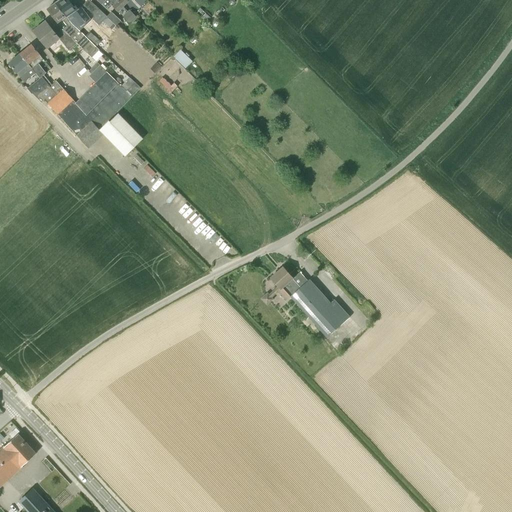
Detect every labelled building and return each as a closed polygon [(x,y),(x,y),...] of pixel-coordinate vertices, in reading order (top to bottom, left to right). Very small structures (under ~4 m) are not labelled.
[(73,2),(71,3),(68,0),(58,0),(56,2),(57,2),(55,3),(66,17),(72,26),(78,20),(81,23),(88,18),(79,7),(77,8),(73,2)] [(93,21),(98,26),(106,17),(105,17),(106,16),(87,0),(85,0),(81,4),(93,15),(93,21)] [(112,6),(118,12),(124,7),(123,6),(118,0),(117,0),(97,0),(106,9),(111,5),(112,6)] [(80,33),(72,26),(66,17),(55,3),(54,4),(53,4),(52,5),(51,6),(47,9),(57,23),(62,19),(67,26),(66,27),(71,32),(68,35),(77,44),(88,55),(95,47),(84,37),(80,33)] [(105,17),(106,17),(115,26),(120,20),(111,11),(106,16),(105,17)] [(129,11),(123,16),(130,25),(136,18),(129,11)] [(77,44),(68,35),(64,31),(56,36),(46,21),(33,31),(46,47),(51,43),(53,44),(60,40),(68,50),(77,44)] [(84,37),(95,47),(100,41),(86,28),(80,33),(84,37)] [(32,68),(43,59),(32,45),(20,54),(32,68)] [(20,54),(9,63),(24,83),(36,73),(32,68),(20,54)] [(155,73),(161,67),(157,62),(150,69),(155,73)] [(96,83),(107,72),(100,65),(89,76),(96,83)] [(108,121),(131,98),(132,97),(127,92),(107,72),(96,83),(75,103),(56,81),(52,85),(50,86),(41,77),(33,84),(37,90),(33,93),(41,103),(45,100),(76,135),(92,122),(98,130),(107,120),(108,121)] [(41,77),(50,86),(52,85),(44,75),(41,77)] [(135,83),(127,92),(132,97),(140,88),(135,83)] [(33,84),(27,89),(32,94),(33,93),(37,90),(33,84)] [(133,148),(133,147),(142,139),(118,113),(108,123),(133,148)] [(88,149),(104,135),(124,155),(133,148),(108,123),(107,122),(108,121),(107,120),(98,130),(92,122),(76,135),(88,149)] [(329,304),(308,280),(300,286),(293,278),(283,267),(270,278),(281,289),(278,291),(286,300),(290,297),(311,320),(327,337),(349,317),(334,300),(329,304)] [(0,486),(28,461),(35,454),(36,454),(18,434),(14,438),(10,441),(0,450),(0,486)] [(53,511),(33,490),(20,501),(29,511),(53,511)]
